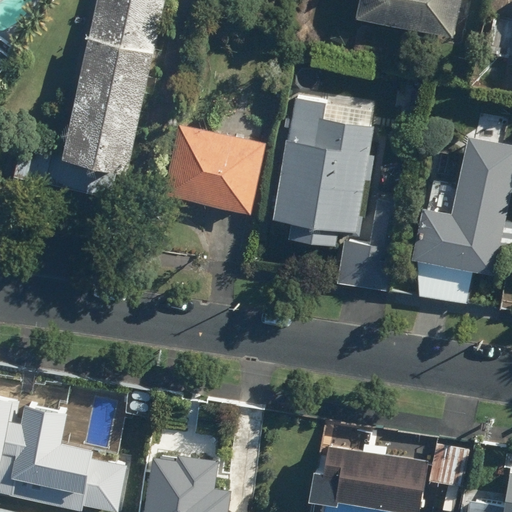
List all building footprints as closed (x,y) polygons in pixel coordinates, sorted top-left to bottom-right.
[(97,0),(68,157),(137,170),(168,0),(97,0)] [(360,0),(358,14),(359,14),(457,34),(463,0),(360,0)] [(297,91),(278,216),(294,218),(291,235),(339,243),(342,227),(360,230),(376,122),(370,121),(373,101),(329,94),(328,96),(297,91)] [(271,140),(181,122),(168,192),(257,209),(271,140)] [(426,202),(415,254),(495,271),(511,192),(511,139),(471,131),(454,208),(426,202)] [(79,411),(0,391),(0,480),(96,504),(105,494),(134,501),(146,451),(74,434),(79,411)] [(432,477),(451,480),(446,506),(456,508),(460,482),(467,483),(473,446),(438,440),(432,477)] [(314,498),(344,502),(344,497),(422,508),(430,456),(390,451),(391,444),(364,441),(363,446),(331,441),(327,468),(318,467),(314,498)] [(187,478),(153,474),(148,511),(236,511),(239,489),(218,487),(220,472),(188,468),(187,478)] [(511,511),(511,471),(508,494),(468,488),(464,511),(511,511)]
